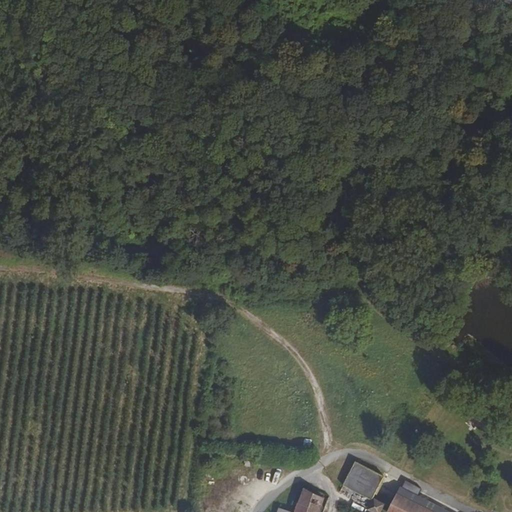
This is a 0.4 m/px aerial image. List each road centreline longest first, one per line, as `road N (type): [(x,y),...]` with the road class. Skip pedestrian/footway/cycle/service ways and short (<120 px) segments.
road 1 (track): [(339,454),(327,444),(294,356),(234,308),(154,287),(0,268)]
road 2 (track): [(468,511),(351,454),(295,475),(257,511)]
